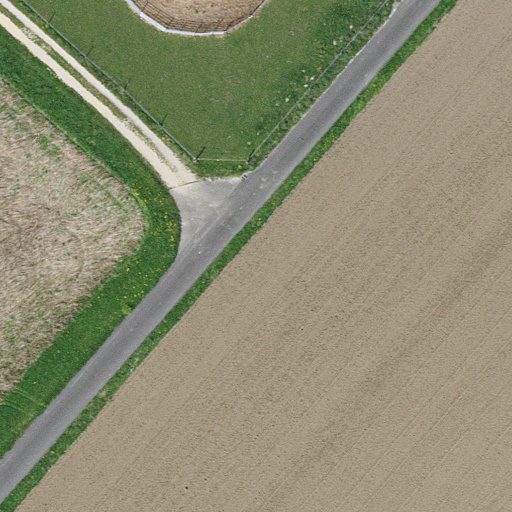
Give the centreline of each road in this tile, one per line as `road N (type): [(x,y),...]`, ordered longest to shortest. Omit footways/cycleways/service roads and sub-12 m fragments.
road 1 (track): [(0,490),(424,0)]
road 2 (track): [(0,11),(139,137),(217,239)]
